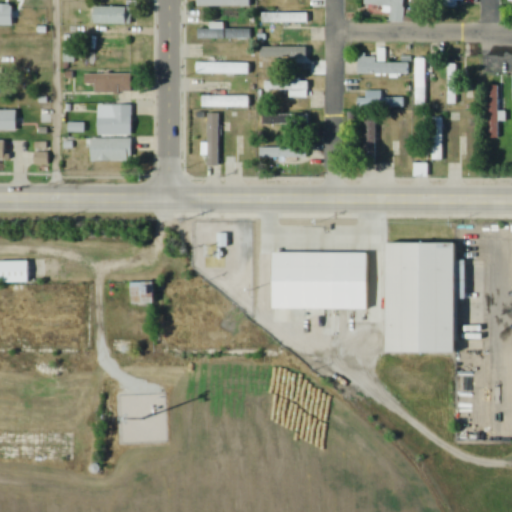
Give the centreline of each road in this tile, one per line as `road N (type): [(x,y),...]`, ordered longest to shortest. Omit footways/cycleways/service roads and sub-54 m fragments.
road 1 (secondary): [(511,201),(0,199)]
road 2 (residential): [(331,201),(336,0)]
road 3 (residential): [(169,200),(169,0)]
road 4 (residential): [(511,31),(336,30)]
